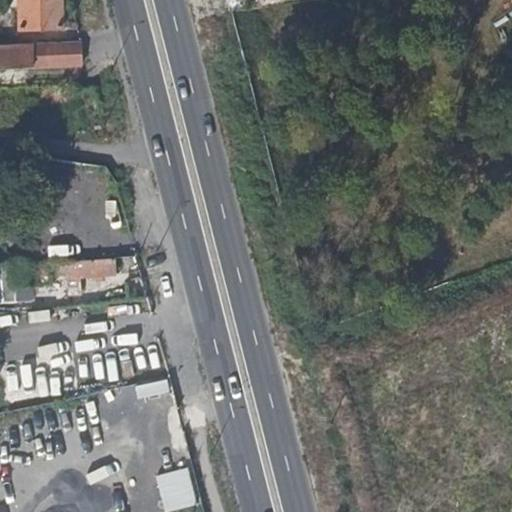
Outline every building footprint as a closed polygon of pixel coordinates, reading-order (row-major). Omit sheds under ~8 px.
[(63,29),(61,0),(17,0),(19,30),(63,29)] [(0,69),(80,66),(80,43),(29,44),(29,50),(0,50),(0,69)] [(83,261),(73,262),(42,264),(43,273),(43,275),(55,275),(56,281),(67,280),(69,297),(82,297),(81,279),(115,276),(114,258),(83,261)] [(43,273),(42,264),(19,266),(10,266),(11,275),(43,273)] [(12,289),(14,303),(32,302),(31,287),(13,289),(12,289)]
